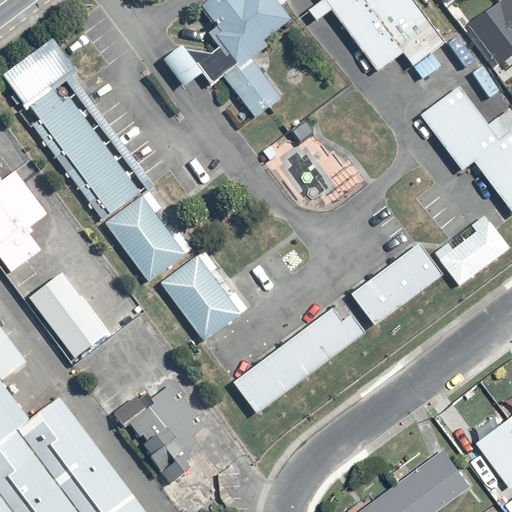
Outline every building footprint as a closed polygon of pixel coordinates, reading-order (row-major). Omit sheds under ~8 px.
[(285,16),(272,0),(212,0),(178,27),(240,108),(271,84),(243,48),(285,16)] [(422,20),(406,0),(311,0),(363,66),(422,20)] [(180,243),(30,51),(0,74),(0,107),(133,279),(180,243)] [(511,196),(511,154),(448,72),(405,106),(447,160),(457,153),(498,207),(511,196)] [(325,181),(287,132),(257,155),(294,204),(325,181)] [(45,255),(28,235),(49,218),(11,169),(0,177),(0,264),(12,280),(45,255)] [(507,250),(485,217),(471,226),(475,232),(436,258),(455,286),(507,250)] [(429,269),(403,235),(332,289),(359,323),(429,269)] [(217,303),(180,256),(144,283),(181,331),(217,303)] [(339,335),(313,300),(219,372),(246,407),(339,335)] [(0,511),(130,511),(37,392),(10,413),(0,399),(0,360),(8,354),(0,343),(0,511)] [(171,388),(123,430),(173,486),(191,470),(185,464),(202,450),(192,439),(206,427),(171,388)] [(511,485),(511,412),(473,442),(508,488),(511,485)] [(432,511),(468,486),(441,448),(354,511),(432,511)] [(511,511),(511,496),(502,504),(508,511),(511,511)]
